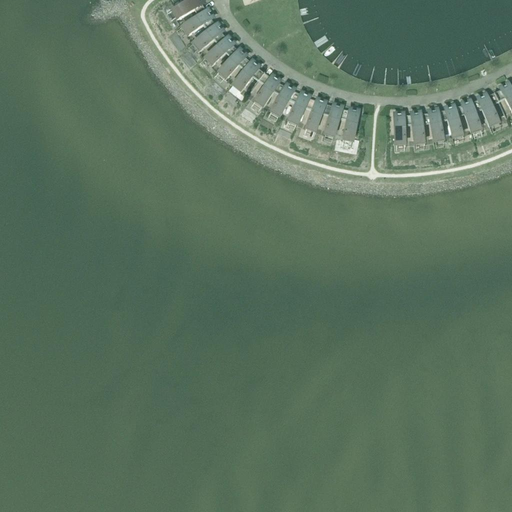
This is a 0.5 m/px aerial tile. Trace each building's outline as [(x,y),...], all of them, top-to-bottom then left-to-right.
[(180,2),(172,6),(174,10),(179,20),(198,9),(197,8),(203,5),(199,0),(192,0),(182,5),(180,2)] [(206,23),(212,19),(207,12),(207,11),(183,27),(189,36),(207,24),(206,23)] [(217,37),(222,33),(216,26),(217,26),(217,25),(194,43),(201,52),(218,38),(217,37)] [(214,66),(229,51),(228,50),(233,46),(227,39),(228,39),(227,39),(206,58),(214,66)] [(182,55),(186,60),(189,58),(193,63),(197,60),(189,50),(182,55)] [(227,79),(242,64),(241,62),(245,58),(239,52),(239,51),(219,72),(227,79)] [(242,92),(255,75),(254,74),(258,69),(251,64),(252,63),(251,63),(234,85),(242,92)] [(264,107),(280,84),(280,83),(279,84),(272,79),(269,84),(267,83),(255,101),(264,107)] [(509,86),(501,90),(504,96),(502,96),(511,114),(511,91),(509,85),(508,85),(509,86)] [(282,93),(271,112),(281,117),(295,92),(294,92),(287,88),(284,94),(282,93)] [(298,101),(289,120),(298,125),(310,99),(302,96),(299,102),(298,101)] [(488,127),(498,122),(489,103),(488,103),(485,98),(477,101),(477,100),(477,101),(488,127)] [(316,132),(326,105),(318,102),(315,109),(314,108),(306,128),(316,132)] [(470,133),(480,130),(473,109),(472,110),(469,104),(461,107),(461,106),(470,133)] [(331,113),(324,134),(335,137),(343,109),(342,109),(342,110),(334,108),(332,114),(331,113)] [(445,110),(444,110),(451,138),(462,135),(456,115),(455,115),(453,109),(445,111),(445,110)] [(347,118),(343,139),(354,141),(359,114),(350,112),(349,118),(347,118)] [(433,142),(443,140),(439,119),(438,119),(436,113),(428,114),(428,113),(427,114),(433,142)] [(413,144),(424,143),(422,122),(420,122),(419,115),(411,116),(410,116),(413,144)] [(394,145),(405,144),(404,123),(403,123),(402,116),(393,117),(394,145)]
